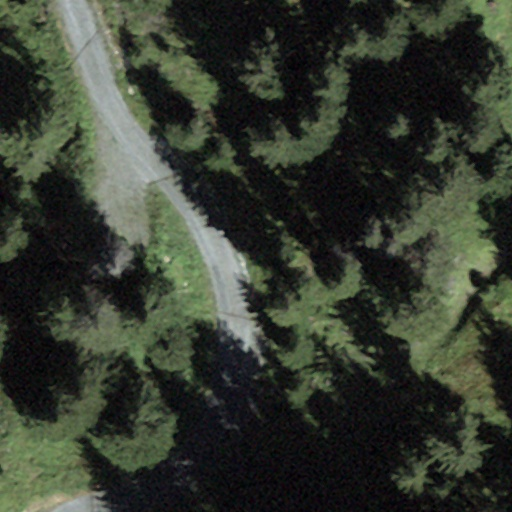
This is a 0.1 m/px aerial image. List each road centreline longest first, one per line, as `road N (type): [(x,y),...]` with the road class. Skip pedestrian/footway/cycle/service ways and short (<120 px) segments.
road 1 (track): [(234,360),(214,234),(91,0)]
road 2 (track): [(234,360),(204,465),(154,498),(101,511)]
